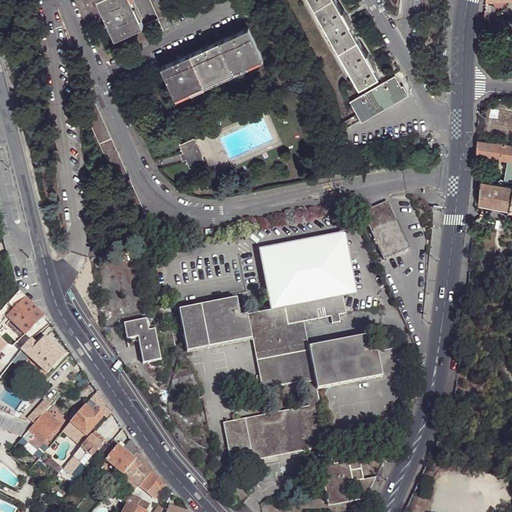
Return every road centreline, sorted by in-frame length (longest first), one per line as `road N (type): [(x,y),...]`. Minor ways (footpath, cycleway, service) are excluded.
road 1 (tertiary): [(391,511),(437,387),(465,84)]
road 2 (residential): [(47,274),(59,306),(119,394),(212,511)]
road 3 (unclassified): [(0,72),(47,274)]
road 4 (unknown): [(90,63),(244,4)]
